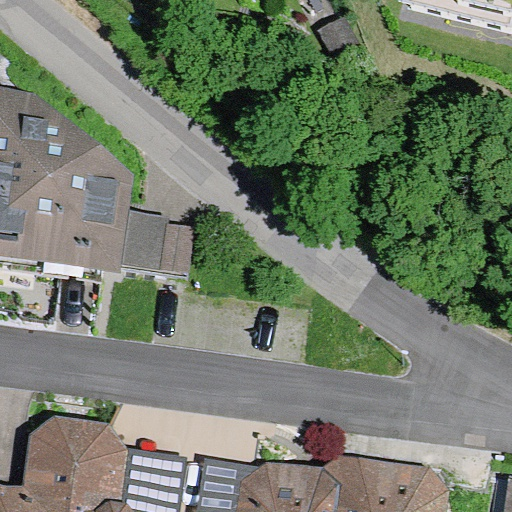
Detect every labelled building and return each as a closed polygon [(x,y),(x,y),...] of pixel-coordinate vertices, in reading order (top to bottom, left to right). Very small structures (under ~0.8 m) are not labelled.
[(511,0),(413,0),(411,9),(511,33),(511,29),(511,0)] [(27,104),(0,100),(0,254),(106,270),(111,228),(116,185),(27,104)] [(191,237),(111,228),(106,270),(186,279),(191,237)] [(26,430),(0,426),(0,490),(18,493),(26,430)] [(39,448),(32,507),(0,503),(0,511),(110,511),(116,458),(103,441),(57,434),(39,448)] [(340,511),(346,472),(334,470),(323,479),(323,486),(310,486),(269,479),(251,492),(248,511),(340,511)] [(436,511),(438,501),(423,483),(375,476),(367,483),(359,474),(346,472),(340,511),(436,511)]
